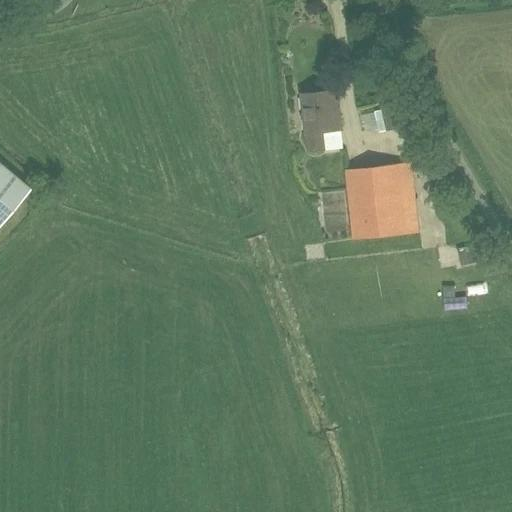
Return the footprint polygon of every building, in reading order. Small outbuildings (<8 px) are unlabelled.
[(378,93),(386,132),(409,127),(401,88),(378,93)] [(341,129),(339,113),(335,113),(333,93),(302,96),(306,132),(307,132),(309,152),(323,151),(321,131),(341,129)] [(0,221),(29,187),(0,163),(0,221)] [(344,171),(352,239),(418,232),(411,164),(344,171)] [(460,264),(480,260),(476,243),(456,248),(460,264)]
